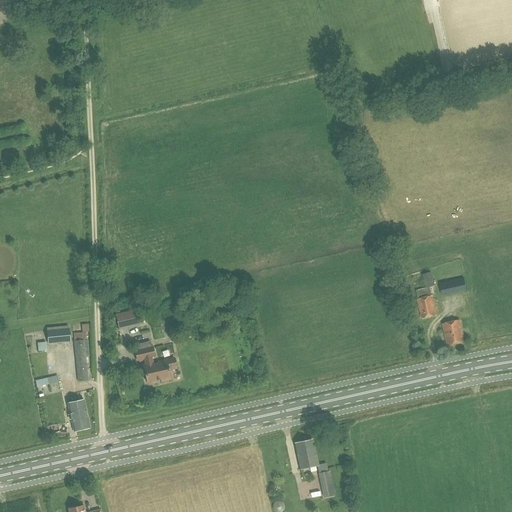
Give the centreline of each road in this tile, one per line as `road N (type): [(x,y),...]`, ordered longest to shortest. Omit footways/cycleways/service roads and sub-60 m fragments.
road 1 (secondary): [(0,476),(511,363)]
road 2 (track): [(104,453),(88,0)]
road 3 (unclassified): [(375,98),(511,68)]
